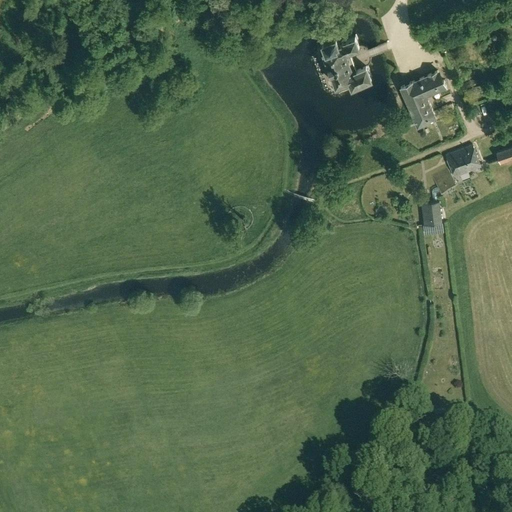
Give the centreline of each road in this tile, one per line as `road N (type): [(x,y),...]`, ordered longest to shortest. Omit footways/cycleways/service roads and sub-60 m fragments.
road 1 (track): [(202,4),(0,130)]
road 2 (track): [(402,0),(411,54),(444,63),(471,135)]
